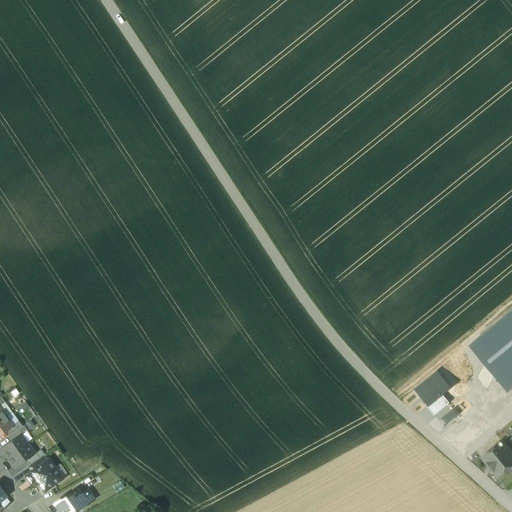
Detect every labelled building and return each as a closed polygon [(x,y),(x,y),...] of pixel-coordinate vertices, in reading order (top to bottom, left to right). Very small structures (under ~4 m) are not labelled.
[(511,311),(469,347),(502,385),(511,376),(511,311)] [(438,373),(416,391),(429,406),(442,395),(450,388),(438,373)] [(429,406),(427,408),(434,416),(449,403),(442,395),(429,406)] [(459,414),(455,409),(442,419),(447,425),(459,414)] [(5,417),(0,420),(0,435),(6,431),(12,427),(12,426),(5,417)] [(18,421),(12,426),(12,427),(6,431),(10,435),(22,427),(18,421)] [(10,435),(9,436),(12,441),(21,435),(27,431),(23,426),(22,427),(10,435)] [(12,441),(1,449),(8,459),(28,445),(21,435),(12,441)] [(511,466),(511,455),(501,442),(483,458),(489,465),(488,466),(492,471),(493,470),(499,477),(511,466)] [(28,445),(8,459),(15,469),(26,461),(35,455),(28,445)] [(35,455),(26,461),(30,465),(42,456),(44,455),(41,450),(35,455)] [(30,465),(28,467),(32,473),(46,462),(42,456),(30,465)] [(32,473),(26,477),(28,481),(31,479),(33,483),(37,480),(44,491),(61,478),(49,461),(46,462),(32,473)] [(76,511),(87,504),(80,495),(77,490),(61,502),(60,500),(54,505),(58,511),(69,511),(74,509),(76,511)] [(87,490),(80,495),(87,504),(88,505),(94,501),(87,490)]
